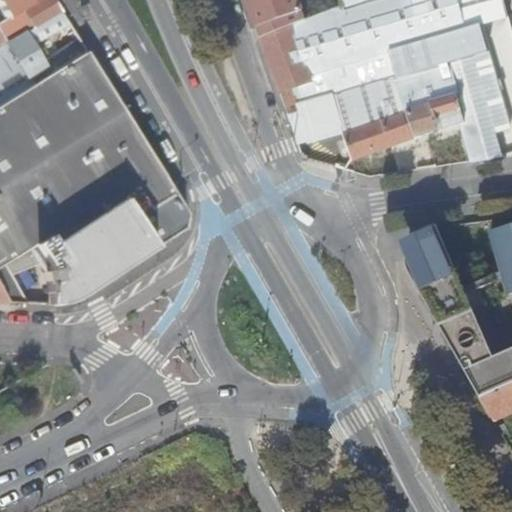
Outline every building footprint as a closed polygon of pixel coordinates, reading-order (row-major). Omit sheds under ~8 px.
[(0,0),(0,301),(7,302),(27,304),(18,287),(43,274),(46,272),(49,270),(49,272),(50,279),(50,284),(47,284),(46,294),(48,294),(47,303),(48,305),(56,305),(61,305),(66,304),(70,303),(74,301),(81,297),(123,270),(153,250),(185,230),(186,214),(105,83),(51,114),(33,85),(28,77),(46,67),(33,44),(70,26),(54,0),(0,0)] [(247,0),(257,28),(277,21),(280,32),(261,39),(288,113),(299,109),(298,103),(332,96),(344,134),(353,160),(465,123),(476,162),(503,158),(496,133),(509,129),(480,30),(510,21),(504,0),(247,0)] [(277,21),(257,28),(261,39),(280,32),(277,21)] [(28,77),(33,85),(51,74),(46,67),(28,77)] [(288,113),(300,146),(308,144),(308,146),(344,134),(332,96),(298,103),(299,109),(288,113)] [(511,227),(493,233),(506,284),(510,297),(511,296),(511,227)] [(438,229),(432,230),(462,296),(494,362),(499,359),(467,290),(464,284),(438,229)] [(511,385),(511,353),(499,359),(494,362),(462,296),(432,230),(425,232),(421,234),(418,236),(414,239),(409,247),(407,251),(406,256),(406,265),(407,269),(408,274),(410,278),(426,306),(466,375),(481,400),(511,385)] [(511,296),(510,297),(511,303),(511,385),(481,400),(494,423),(511,415),(511,296)] [(505,437),(511,434),(504,422),(498,425),(505,437)]
